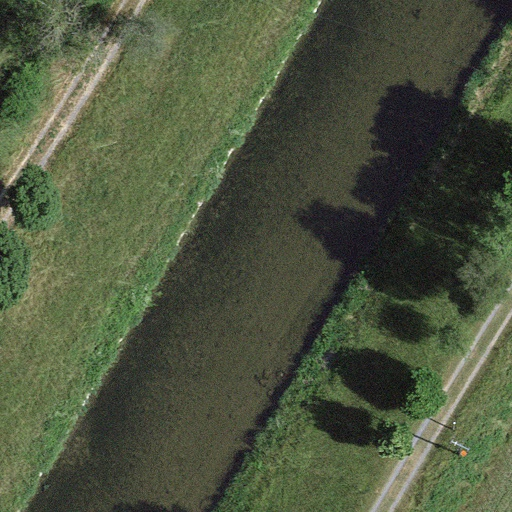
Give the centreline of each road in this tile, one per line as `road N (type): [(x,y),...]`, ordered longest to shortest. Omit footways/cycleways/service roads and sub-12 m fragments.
road 1 (track): [(0,216),(133,0)]
road 2 (track): [(382,511),(511,295)]
